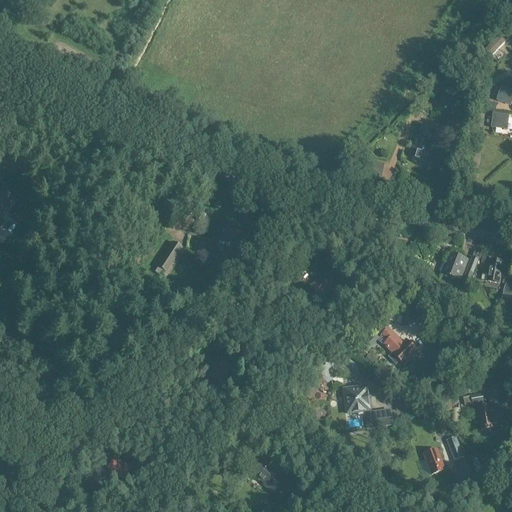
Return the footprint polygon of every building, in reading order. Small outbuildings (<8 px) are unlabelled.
[(502,34),(485,51),(492,57),(508,40),(502,34)] [(511,105),(511,90),(502,87),(497,101),(511,106),(511,105)] [(444,94),(439,102),(451,110),(456,102),(444,94)] [(493,128),(507,130),(509,116),(495,114),(493,128)] [(459,142),(466,122),(454,118),(452,123),(451,123),(448,133),(447,138),(459,142)] [(416,149),(413,159),(431,164),(435,154),(429,152),(432,143),(432,141),(438,143),(441,132),(422,126),(419,137),(420,137),(420,139),(415,138),(412,148),(416,149)] [(0,215),(12,199),(2,192),(0,193),(0,215)] [(18,202),(9,214),(16,219),(25,207),(18,202)] [(226,268),(234,245),(237,233),(225,229),(222,241),(228,243),(220,266),(226,268)] [(250,237),(237,233),(234,245),(246,248),(250,237)] [(181,250),(172,245),(157,267),(166,273),(181,250)] [(477,251),(464,283),(470,286),(483,254),(477,251)] [(451,259),(448,258),(442,274),(460,281),(468,261),(461,260),(462,255),(452,254),(451,259)] [(499,285),(503,263),(491,261),(487,282),(499,285)] [(329,290),(320,280),(311,287),(321,298),(329,290)] [(340,291),(337,287),(331,292),(334,296),(340,291)] [(511,296),(503,295),(501,302),(511,304),(511,302),(511,296)] [(388,329),(382,335),(388,341),(384,345),(406,366),(418,354),(406,341),(403,344),(388,329)] [(359,344),(367,352),(380,339),(371,331),(359,344)] [(418,345),(415,348),(422,354),(425,351),(418,345)] [(209,374),(213,379),(217,376),(221,380),(230,372),(221,362),(218,365),(216,362),(211,366),(214,370),(209,374)] [(370,391),(347,393),(349,416),(370,414),(372,414),(372,413),(370,391)] [(473,405),(484,403),(482,393),(471,396),(473,405)] [(495,405),(478,409),(481,430),(494,428),(492,414),(497,413),(495,405)] [(420,424),(429,417),(423,410),(415,416),(420,424)] [(372,414),(370,414),(371,417),(365,417),(367,430),(393,427),(391,411),(372,413),(372,414)] [(454,462),(464,458),(461,452),(456,439),(447,442),(454,462)] [(445,471),(438,450),(424,455),(432,476),(445,471)] [(114,459),(107,469),(124,481),(131,471),(114,459)] [(252,475),(264,484),(262,487),(274,496),(280,488),(270,480),(275,474),(261,463),(252,475)] [(259,496),(262,490),(257,487),(254,492),(259,496)]
